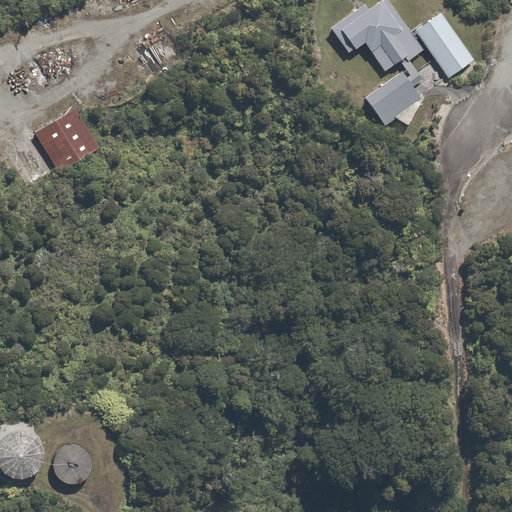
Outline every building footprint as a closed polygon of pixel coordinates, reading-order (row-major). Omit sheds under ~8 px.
[(382,68),(414,46),(382,0),(373,0),(336,26),(348,44),(360,36),(382,68)] [(470,59),(438,13),(414,29),(446,76),(470,59)] [(418,98),(400,70),(362,96),(381,124),(418,98)] [(116,80),(77,89),(81,105),(120,96),(116,80)] [(77,110),(35,135),(57,172),(99,148),(77,110)] [(50,174),(29,137),(6,151),(27,187),(50,174)] [(11,426),(9,426),(4,428),(2,428),(0,429),(0,473),(2,474),(4,475),(6,476),(8,476),(11,477),(13,477),(15,477),(17,476),(19,476),(21,475),(24,474),(26,473),(27,472),(29,471),(31,469),(32,468),(34,466),(35,464),(36,462),(37,460),(37,458),(38,456),(38,454),(38,451),(38,449),(38,447),(38,445),(37,443),(36,441),(35,439),(34,437),(32,435),(31,433),(29,432),(28,431),(26,429),(24,428),(22,427),(20,427),(17,426),(15,426),(13,426),(11,426)] [(52,448),(51,449),(49,451),(49,452),(48,454),(47,455),(47,457),(47,459),(46,461),(46,462),(46,464),(47,466),(47,468),(48,469),(48,471),(49,472),(50,474),(51,475),(52,477),(54,478),(55,479),(57,480),(58,481),(60,481),(62,482),(63,482),(65,482),(67,483),(69,482),(70,482),(72,482),(74,481),(75,481),(77,480),(79,479),(80,478),(81,476),(82,475),(83,474),(84,472),(85,471),(86,469),(86,467),(87,465),(87,464),(87,462),(87,460),(87,458),(86,457),(86,455),(85,453),(84,452),(83,450),(82,449),(81,448),(80,446),(78,445),(77,444),(75,444),(73,443),(72,442),(70,442),(68,442),(66,442),(65,442),(63,442),(61,442),(60,443),(58,444),(56,445),(55,445),(53,447),(52,448)]
